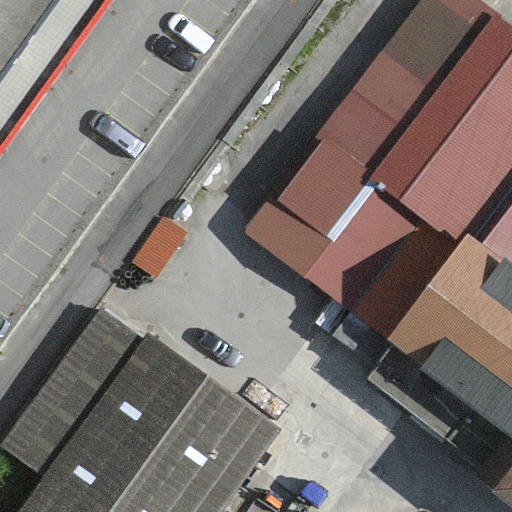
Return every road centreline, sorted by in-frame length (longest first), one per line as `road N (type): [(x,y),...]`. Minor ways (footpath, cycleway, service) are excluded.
road 1 (residential): [(286,0),(0,387)]
road 2 (unknown): [(213,200),(387,357)]
road 3 (unknown): [(258,511),(387,357)]
road 4 (unknown): [(387,357),(511,470)]
